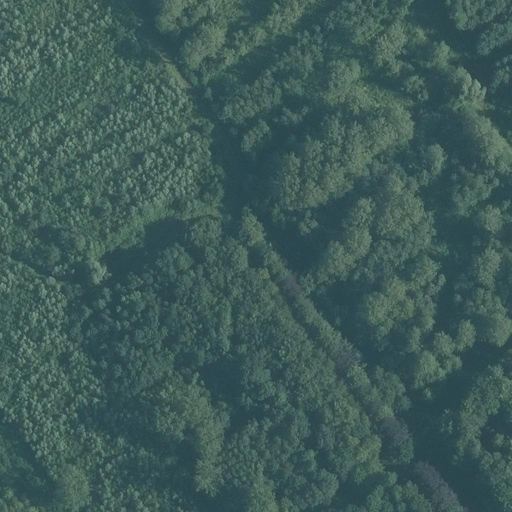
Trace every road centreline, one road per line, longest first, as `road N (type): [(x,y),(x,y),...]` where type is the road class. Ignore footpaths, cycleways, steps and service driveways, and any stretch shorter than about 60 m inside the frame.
road 1 (track): [(401,472),(237,231),(227,148),(126,0)]
road 2 (track): [(511,366),(437,417),(417,444),(407,474),(433,511)]
road 3 (track): [(401,0),(511,157)]
